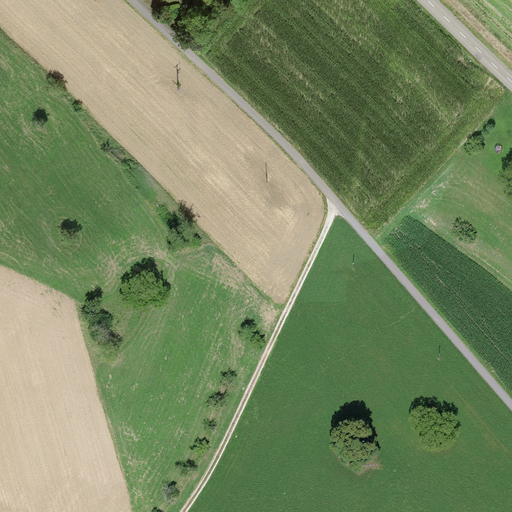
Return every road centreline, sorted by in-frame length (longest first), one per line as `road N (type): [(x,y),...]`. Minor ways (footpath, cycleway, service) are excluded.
road 1 (track): [(0,26),(191,210),(270,300),(202,457),(203,478)]
road 2 (residential): [(511,406),(279,139),(130,0)]
road 3 (track): [(339,205),(210,470),(181,511)]
